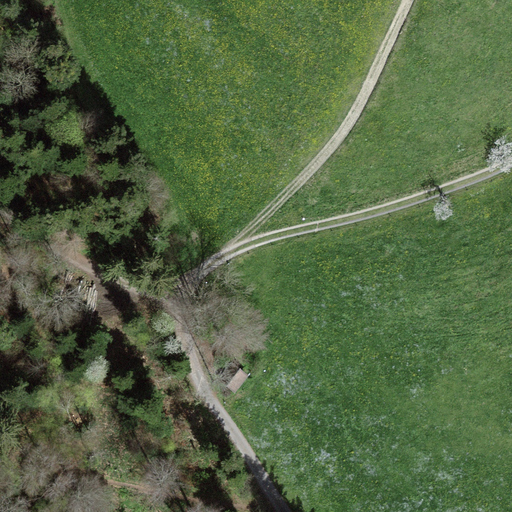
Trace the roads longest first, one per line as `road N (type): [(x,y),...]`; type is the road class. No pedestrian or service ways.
road 1 (track): [(209,257),(347,128),(402,0)]
road 2 (track): [(209,257),(482,176),(511,158)]
road 3 (track): [(279,510),(155,492),(0,448)]
road 4 (track): [(171,282),(99,271),(0,198)]
road 5 (track): [(234,439),(197,380),(171,307),(171,282)]
